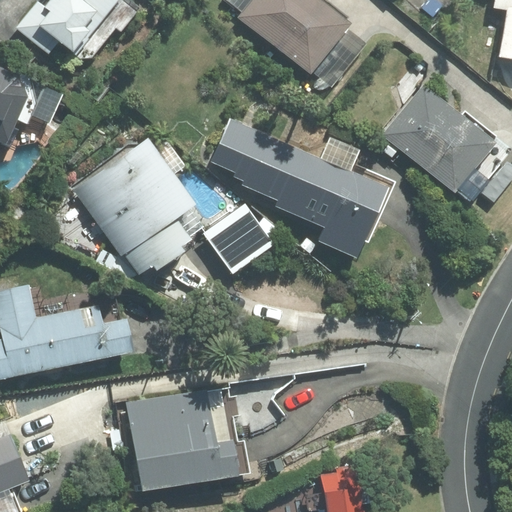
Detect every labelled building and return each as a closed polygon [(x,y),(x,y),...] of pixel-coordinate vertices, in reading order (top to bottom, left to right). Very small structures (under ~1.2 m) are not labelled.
[(110,0),(34,0),(11,27),(39,51),(48,41),(63,54),(110,0)] [(339,23),(310,0),(246,0),(231,19),(299,73),(311,58),(329,72),(353,42),(335,27),(339,23)] [(496,12),(486,61),(511,65),(511,0),(486,0),(485,9),(496,12)] [(52,97),(27,85),(28,84),(0,70),(0,139),(15,109),(40,122),(52,97)] [(481,143),(415,86),(374,132),(441,189),(481,143)] [(377,190),(223,119),(203,161),(236,177),(233,183),(270,200),(267,206),(313,227),(307,240),(345,258),(377,190)] [(175,205),(132,139),(63,184),(126,278),(178,244),(159,216),(175,205)] [(233,208),(196,235),(224,271),(261,244),(233,208)] [(0,376),(122,351),(116,320),(94,324),(91,306),(29,319),(21,283),(0,287),(0,376)] [(117,404),(131,490),(227,475),(222,440),(207,443),(199,391),(117,404)] [(0,511),(14,511),(4,486),(19,480),(1,434),(0,434),(0,511)] [(346,511),(341,472),(308,477),(312,511),(346,511)]
